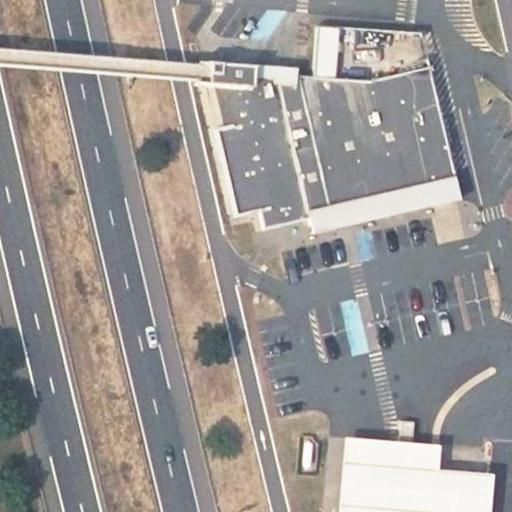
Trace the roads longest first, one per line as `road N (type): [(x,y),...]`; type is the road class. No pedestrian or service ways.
road 1 (motorway): [(182,511),(64,0)]
road 2 (motorway): [(0,160),(82,511)]
